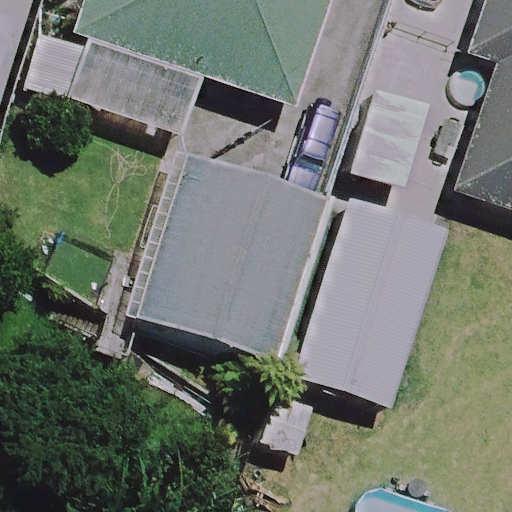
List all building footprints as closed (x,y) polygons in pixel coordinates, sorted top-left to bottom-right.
[(68,0),(32,112),(165,156),(186,91),(272,120),(311,0),(68,0)] [(511,0),(482,0),(455,79),(486,90),(445,207),(511,230),(511,0)] [(304,208),(182,169),(130,333),(252,372),(304,208)] [(426,242),(333,213),(278,392),(372,420),(426,242)] [(112,244),(50,225),(26,302),(88,321),(112,244)]
